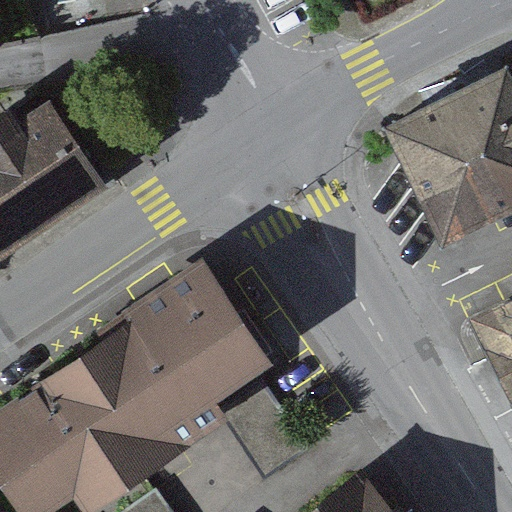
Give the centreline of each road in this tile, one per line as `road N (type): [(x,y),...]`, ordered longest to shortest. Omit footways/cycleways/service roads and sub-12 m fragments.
road 1 (tertiary): [(490,511),(304,212),(273,135)]
road 2 (residential): [(0,313),(273,135)]
road 3 (tertiary): [(273,135),(372,72),(482,17)]
road 4 (residential): [(212,22),(0,75)]
road 5 (residential): [(212,22),(273,135)]
